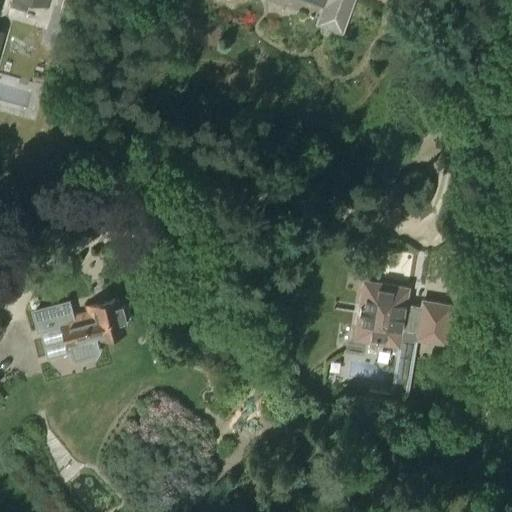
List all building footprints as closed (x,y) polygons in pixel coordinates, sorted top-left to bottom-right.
[(7,0),(7,6),(23,10),(25,0),(35,0),(43,1),(43,0),(7,0)] [(314,0),(324,4),(318,20),(341,28),(351,0),(314,0)] [(361,295),(355,340),(400,346),(402,328),(414,329),(413,339),(443,343),(449,301),(408,296),(410,287),(375,282),(373,296),(361,295)] [(69,321),(60,323),(66,345),(68,344),(71,353),(97,346),(95,336),(100,334),(100,336),(124,329),(122,321),(117,304),(116,298),(87,305),(89,311),(68,316),(69,321)] [(123,303),(117,304),(122,321),(127,319),(123,303)] [(394,378),(392,394),(408,396),(410,380),(394,378)]
